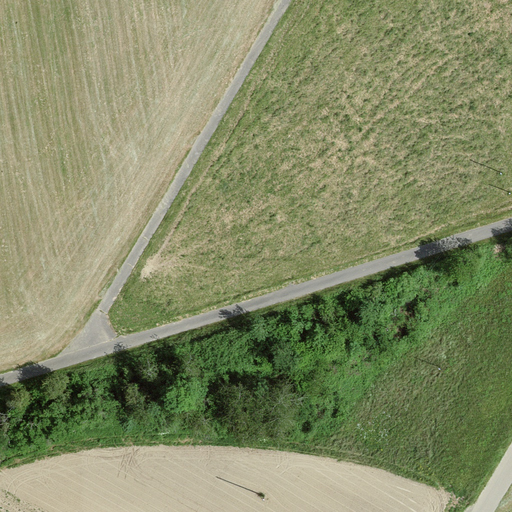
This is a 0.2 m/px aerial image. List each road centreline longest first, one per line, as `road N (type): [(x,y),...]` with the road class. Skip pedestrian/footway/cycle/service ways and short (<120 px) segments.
road 1 (track): [(511,224),(0,381)]
road 2 (track): [(285,0),(74,358)]
